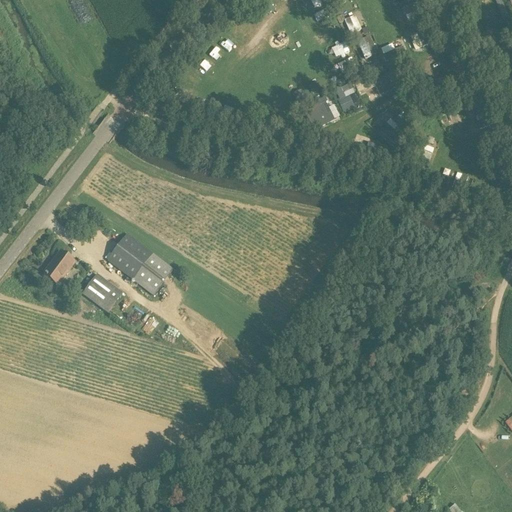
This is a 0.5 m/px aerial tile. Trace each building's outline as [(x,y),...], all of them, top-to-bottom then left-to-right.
[(494,0),(483,5),(488,17),(508,9),(503,0),(494,0)] [(349,35),(360,31),(355,16),(343,20),(349,35)] [(357,41),(363,61),(376,57),(369,37),(357,41)] [(392,45),(379,49),(384,63),(396,59),(392,45)] [(372,83),(378,96),(390,90),(384,77),(372,83)] [(182,99),(185,95),(185,94),(181,90),(173,99),(178,103),(178,102),(182,99)] [(352,93),(337,100),(343,113),(358,106),(352,93)] [(218,114),(222,102),(211,97),(206,109),(218,114)] [(323,112),(328,110),(324,103),(306,112),(315,129),(329,122),(323,112)] [(441,124),(445,131),(456,125),(452,118),(441,124)] [(387,121),(385,125),(393,130),(396,127),(387,121)] [(379,163),(382,154),(375,151),(376,147),(359,140),(353,154),(379,163)] [(420,158),(429,160),(432,149),(423,147),(420,158)] [(461,195),(467,177),(443,169),(437,187),(461,195)] [(127,237),(108,262),(155,297),(174,272),(127,237)] [(44,276),(57,286),(74,264),(61,254),(44,276)] [(122,295),(97,277),(83,296),(108,315),(122,295)] [(507,429),(511,425),(511,416),(503,422),(507,429)]
